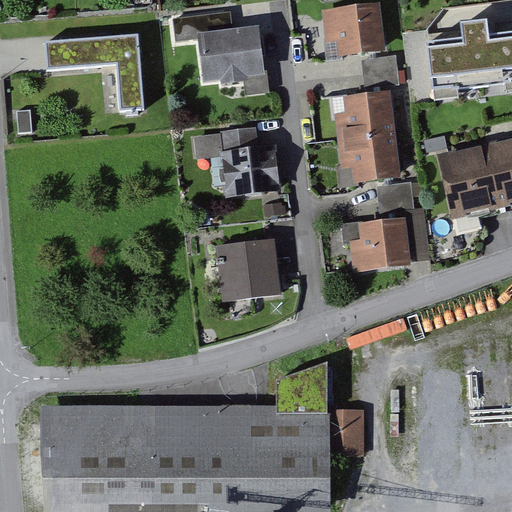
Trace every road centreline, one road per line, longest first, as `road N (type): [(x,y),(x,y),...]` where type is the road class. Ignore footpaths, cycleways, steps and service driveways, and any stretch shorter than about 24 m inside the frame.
road 1 (residential): [(0,381),(94,382),(207,364),(511,266)]
road 2 (unknown): [(397,511),(379,487),(379,383),(429,347),(486,332)]
road 3 (residential): [(0,390),(8,511)]
